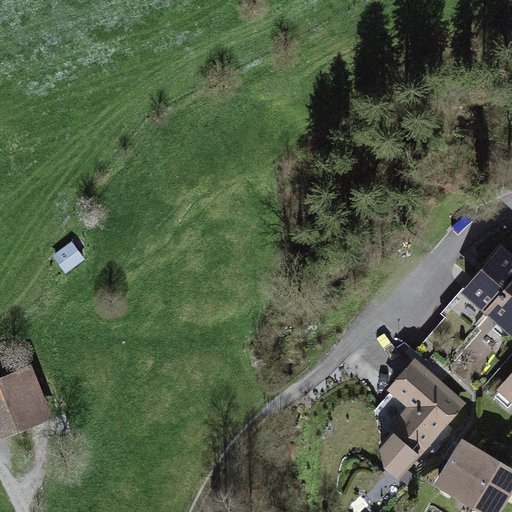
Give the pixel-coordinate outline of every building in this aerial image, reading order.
[(511,261),(498,252),(465,299),(490,316),(511,284),(511,261)] [(511,284),(490,316),(511,332),(511,284)] [(400,472),(462,405),(416,363),(394,386),(418,408),(378,452),(400,472)] [(22,375),(0,383),(0,439),(41,422),(22,375)] [(511,377),(501,390),(511,399),(511,377)] [(511,474),(461,448),(443,483),(496,511),(511,481),(511,474)]
